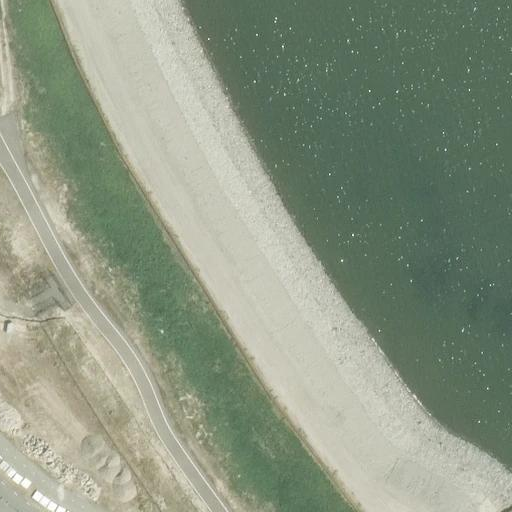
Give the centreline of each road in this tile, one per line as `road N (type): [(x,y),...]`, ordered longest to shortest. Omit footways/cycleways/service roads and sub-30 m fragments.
road 1 (track): [(460,511),(258,235),(138,0)]
road 2 (track): [(0,11),(30,207)]
